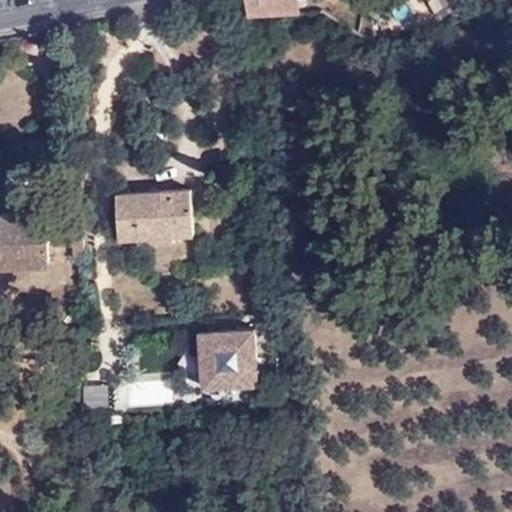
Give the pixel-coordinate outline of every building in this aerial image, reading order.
[(244,0),(248,14),(296,12),(293,0),(244,0)] [(187,186),(113,193),(116,237),(191,232),(187,186)] [(84,222),(83,202),(70,203),(71,222),(72,222),(84,222)] [(47,213),(0,213),(0,264),(48,264),(47,213)] [(84,222),(72,222),(72,257),(85,256),(84,222)] [(263,332),(206,337),(210,394),(267,390),(263,332)]
